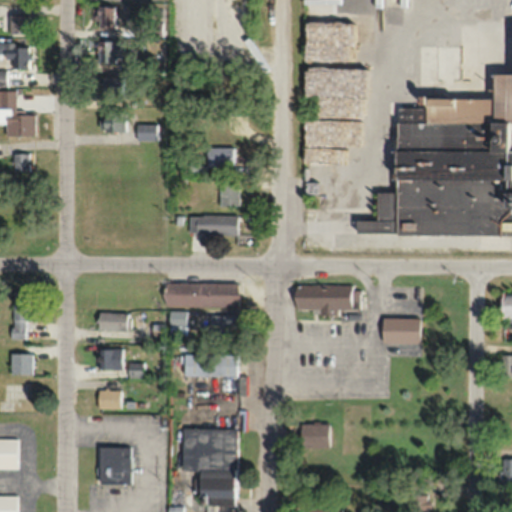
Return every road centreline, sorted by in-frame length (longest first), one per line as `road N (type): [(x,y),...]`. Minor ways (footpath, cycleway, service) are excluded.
road 1 (residential): [(267,511),(282,0)]
road 2 (residential): [(64,511),(67,0)]
road 3 (residential): [(0,264),(511,266)]
road 4 (residential): [(473,511),(477,266)]
